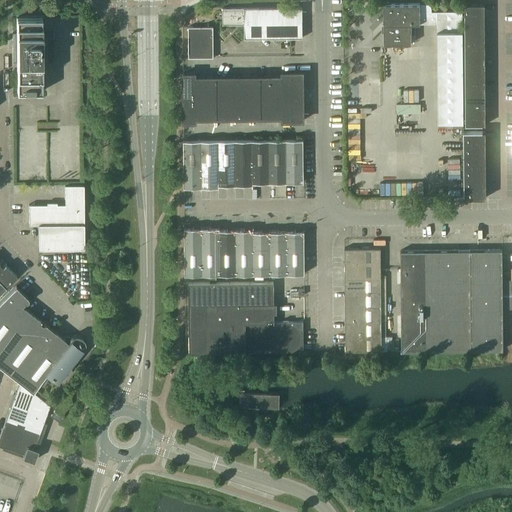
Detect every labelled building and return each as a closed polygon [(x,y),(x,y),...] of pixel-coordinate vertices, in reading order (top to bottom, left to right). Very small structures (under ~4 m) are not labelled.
[(463,122),(462,11),(431,11),(431,7),(431,6),(430,5),(430,4),(429,4),(428,3),(427,3),(384,4),(384,24),(383,24),(382,25),(382,30),(383,31),(384,31),(384,43),(411,43),(411,23),(437,23),(438,122),(463,122)] [(485,124),(485,64),(484,3),(464,4),(465,124),(485,124)] [(302,37),(302,7),(222,8),(222,24),(244,24),(244,38),(302,37)] [(53,61),(53,32),(41,32),(41,17),(17,17),(17,32),(12,32),(13,62),(17,62),(17,91),(42,90),(41,61),(53,61)] [(213,57),(213,26),(188,26),(189,57),(213,57)] [(303,120),(303,72),(282,72),(282,76),(272,76),(272,96),(272,116),(282,116),(283,120),(303,120)] [(195,121),(195,97),(206,97),(206,77),(195,77),(195,73),(183,73),(184,121),(195,121)] [(217,97),(217,76),(206,77),(206,97),(217,97)] [(239,96),(239,76),(217,76),(217,97),(239,96)] [(250,96),(250,76),(239,76),(239,96),(250,96)] [(261,96),(261,76),(250,76),(250,96),(261,96)] [(272,96),(272,76),(261,76),(261,96),(272,96)] [(250,96),(239,96),(217,97),(217,117),(250,117),(250,96)] [(261,117),(261,96),(250,96),(250,117),(261,117)] [(272,116),(272,96),(261,96),(261,117),(272,116)] [(206,117),(206,97),(195,97),(195,121),(195,117),(206,117)] [(217,117),(217,97),(206,97),(206,117),(217,117)] [(486,197),(485,164),(485,130),(463,130),(464,197),(486,197)] [(304,181),(303,138),(286,139),(286,182),(288,182),(288,181),(302,181),(304,181)] [(201,187),(201,139),(183,140),(184,187),(185,187),(185,186),(200,186),(200,187),(201,187)] [(218,184),(218,139),(201,139),(201,187),(202,187),(202,186),(217,186),(217,187),(219,187),(219,184),(218,184)] [(235,185),(235,139),(218,139),(218,184),(219,184),(233,184),(233,185),(235,185)] [(252,182),(252,139),(235,139),(235,185),(235,184),(252,184),(252,185),(253,185),(253,182),(252,182)] [(269,182),(269,139),(252,139),(252,182),(253,182),(269,182)] [(286,182),(286,139),(269,139),(269,182),(270,182),(270,181),(286,181),(286,182)] [(83,226),(83,185),(64,185),(64,204),(28,204),(28,224),(37,224),(38,248),(84,248),(83,226)] [(185,227),(184,227),(185,274),(202,274),(210,273),(210,281),(216,281),(216,273),(219,273),(236,273),(253,273),(270,273),(287,273),(304,272),(304,229),(302,229),(302,230),(287,230),(287,229),(286,229),(286,230),(270,230),(269,230),(268,230),(253,230),(253,228),(252,228),(237,229),(237,228),(235,228),(235,229),(219,229),(219,227),(218,227),(203,227),(201,227),(185,227)] [(380,262),(380,247),(344,248),(344,262),(380,262)] [(503,349),(502,249),(400,250),(401,350),(503,349)] [(380,277),(380,268),(380,262),(344,262),(345,277),(380,277)] [(0,291),(16,275),(5,264),(2,266),(0,264),(0,291)] [(381,291),(380,277),(345,277),(345,291),(381,291)] [(511,309),(511,279),(503,280),(504,309),(511,309)] [(273,321),(273,281),(216,281),(210,281),(188,281),(189,352),(303,351),(303,321),(273,321)] [(70,337),(69,338),(67,340),(22,305),(24,302),(25,302),(26,302),(27,301),(28,300),(28,299),(28,298),(28,297),(27,297),(15,285),(0,300),(0,364),(20,380),(19,380),(40,397),(43,392),(44,393),(72,359),(71,358),(73,355),(76,357),(83,347),(84,346),(84,345),(84,344),(84,343),(84,341),(84,340),(84,339),(83,338),(82,337),(81,336),(80,335),(79,335),(78,334),(76,334),(75,334),(74,334),(73,335),(72,335),(71,336),(70,337)] [(381,306),(381,291),(345,291),(345,306),(381,306)] [(381,320),(381,306),(345,306),(345,321),(381,320)] [(381,335),(381,320),(345,321),(345,335),(381,335)] [(381,350),(381,335),(345,335),(345,350),(381,350)] [(34,448),(46,415),(50,405),(40,397),(19,380),(0,433),(0,445),(3,447),(4,446),(23,453),(22,456),(33,460),(37,449),(34,448)] [(241,389),(240,408),(279,411),(280,392),(241,389)] [(63,417),(54,410),(50,415),(59,422),(63,417)]
